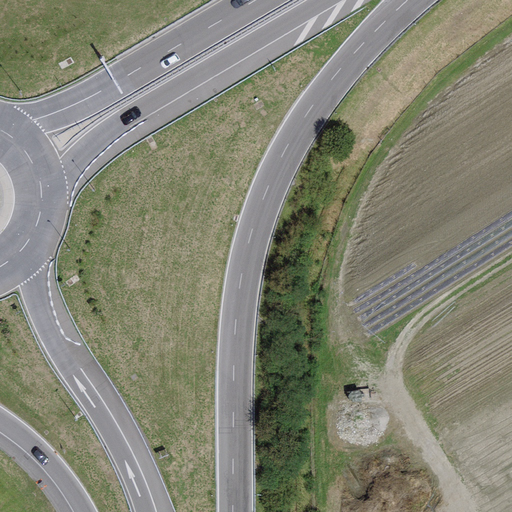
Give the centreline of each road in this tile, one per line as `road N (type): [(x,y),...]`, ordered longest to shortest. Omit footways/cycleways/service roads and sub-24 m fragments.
road 1 (motorway): [(229,511),(230,317),(260,193),(313,96),(406,0)]
road 2 (primary): [(41,196),(107,129),(331,0)]
road 3 (motorway): [(145,511),(113,437),(53,342),(28,241)]
road 4 (primary): [(255,0),(90,96),(1,131)]
road 5 (track): [(466,511),(394,385),(398,347),(433,307)]
road 6 (motorway): [(0,423),(48,465),(80,511)]
